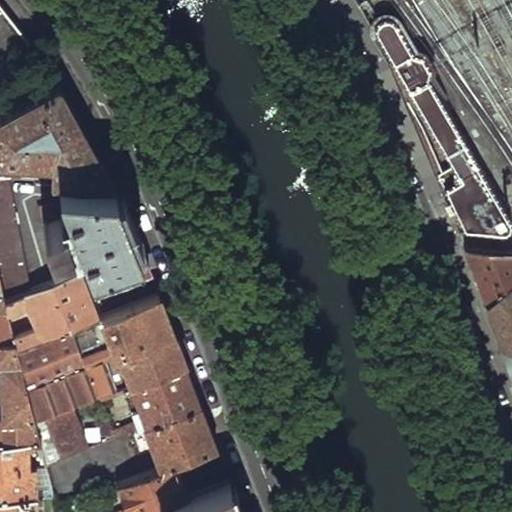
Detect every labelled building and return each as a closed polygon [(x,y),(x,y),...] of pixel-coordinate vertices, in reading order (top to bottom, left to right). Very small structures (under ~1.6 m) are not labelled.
[(0,3),(0,63),(31,41),(0,3)] [(452,176),(440,184),(463,242),(503,246),(511,242),(511,239),(511,232),(462,144),(413,56),(396,27),(388,23),(380,27),(377,35),(378,41),(393,67),(441,156),(452,176)] [(87,133),(59,81),(0,112),(0,152),(4,158),(38,161),(39,178),(59,179),(114,182),(87,133)] [(0,290),(1,297),(26,288),(9,176),(0,175),(0,290)] [(114,182),(59,179),(71,211),(43,222),(50,247),(53,246),(63,274),(78,268),(94,263),(141,246),(127,214),(114,182)] [(511,247),(503,246),(463,242),(478,279),(492,315),(509,283),(511,281),(511,247)] [(141,246),(94,263),(103,287),(150,270),(146,259),(141,246)] [(3,302),(5,310),(23,303),(30,324),(11,332),(12,338),(13,342),(92,314),(78,268),(63,274),(26,288),(1,297),(3,302)] [(511,284),(509,283),(492,315),(504,344),(511,365),(511,284)] [(13,342),(32,413),(64,401),(100,389),(132,378),(185,360),(167,314),(158,291),(92,314),(13,342)] [(5,310),(3,302),(0,302),(0,339),(12,338),(11,332),(7,320),(6,314),(5,310)] [(12,338),(0,339),(0,362),(0,363),(2,416),(4,438),(33,437),(38,437),(32,413),(13,342),(12,338)] [(135,386),(145,416),(147,421),(201,402),(193,381),(185,360),(132,378),(135,386)] [(103,396),(135,386),(132,378),(100,389),(103,396)] [(64,401),(32,413),(38,437),(44,459),(77,447),(64,401)] [(201,402),(147,421),(162,466),(171,463),(217,445),(209,424),(201,402)] [(147,421),(145,416),(113,426),(116,433),(147,421)] [(34,443),(33,437),(4,438),(0,438),(0,511),(37,511),(37,500),(41,499),(41,492),(36,492),(35,462),(31,462),(30,444),(34,443)] [(162,466),(124,481),(133,511),(136,511),(165,501),(181,494),(171,463),(162,466)] [(169,511),(242,511),(229,476),(181,494),(165,501),(169,511)]
